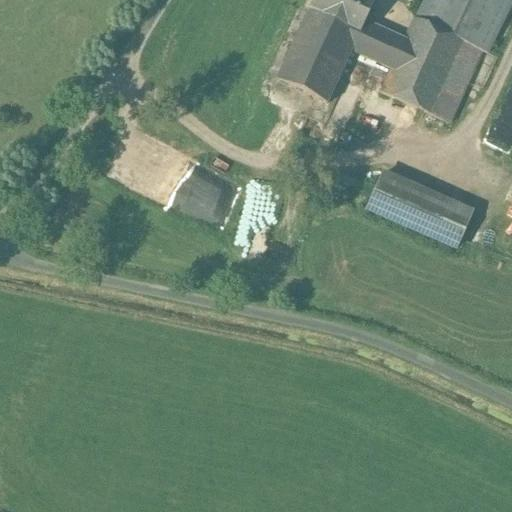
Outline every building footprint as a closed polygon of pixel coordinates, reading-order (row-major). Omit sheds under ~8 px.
[(375,2),(370,0),(313,0),(308,12),(359,37),(364,25),(375,2)] [(511,0),(424,0),(415,21),(481,53),(487,56),(511,4),(511,0)] [(359,37),(308,12),(275,83),(326,107),(351,54),(359,37)] [(415,21),(414,20),(404,43),(390,72),(380,95),(449,126),(481,53),(415,21)] [(404,43),(364,25),(359,37),(351,54),(390,72),(404,43)] [(511,83),(496,116),(511,122),(511,83)] [(448,205),(383,176),(367,213),(432,241),(448,205)] [(471,214),(448,205),(432,241),(455,251),(471,214)]
